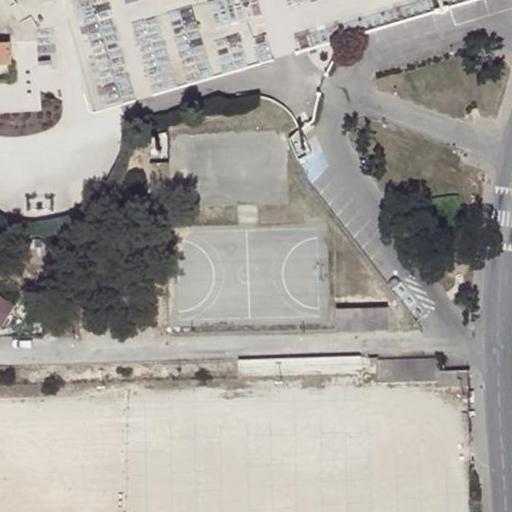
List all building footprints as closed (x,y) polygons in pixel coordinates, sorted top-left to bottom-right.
[(0,61),(12,61),(11,40),(0,40),(0,61)] [(27,305),(0,288),(0,317),(12,325),(13,326),(27,305)] [(394,327),(394,302),(345,302),(346,328),(394,327)] [(39,312),(27,305),(13,326),(26,334),(39,312)] [(12,325),(0,317),(0,330),(6,334),(12,325)] [(370,352),(248,356),(248,377),(371,375),(370,352)] [(472,385),(472,369),(443,369),(443,357),(387,358),(386,378),(443,378),(443,385),(472,385)]
